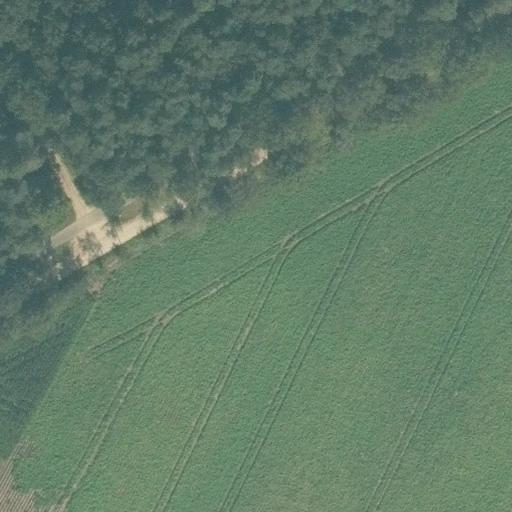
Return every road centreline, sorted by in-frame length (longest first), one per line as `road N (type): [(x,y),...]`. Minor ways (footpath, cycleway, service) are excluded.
road 1 (track): [(0,300),(500,0)]
road 2 (track): [(0,68),(96,245)]
